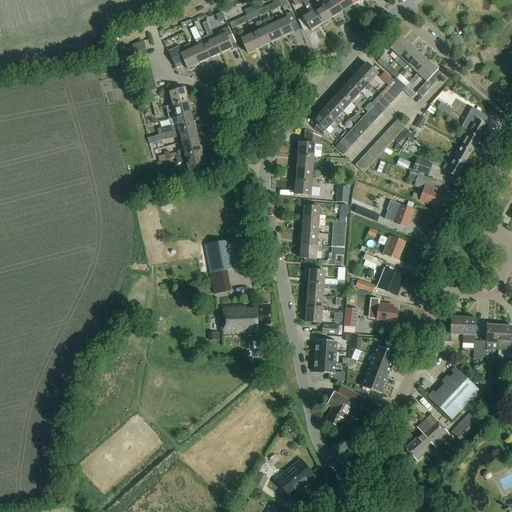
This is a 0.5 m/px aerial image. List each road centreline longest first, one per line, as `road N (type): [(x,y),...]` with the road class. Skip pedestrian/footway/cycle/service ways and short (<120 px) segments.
road 1 (residential): [(353,477),(316,440),(263,198),(265,165)]
road 2 (residential): [(353,477),(400,394),(439,294)]
road 3 (residential): [(439,294),(474,199),(511,130)]
road 4 (residential): [(439,294),(499,294),(511,245),(495,229)]
